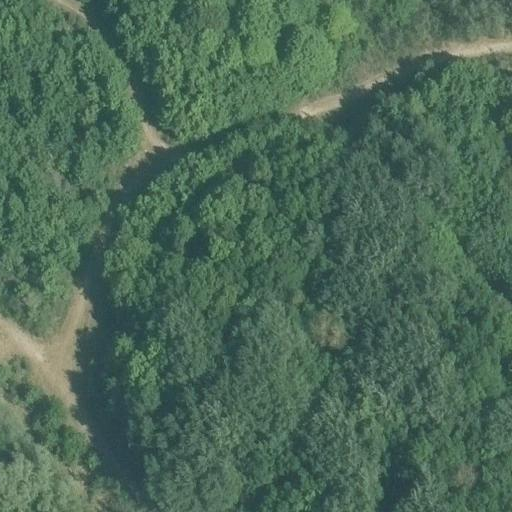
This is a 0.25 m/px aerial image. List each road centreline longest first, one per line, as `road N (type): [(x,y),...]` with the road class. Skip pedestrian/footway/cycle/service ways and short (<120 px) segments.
road 1 (track): [(511,292),(302,126),(240,153),(183,163)]
road 2 (track): [(30,362),(104,233),(114,186),(183,163)]
road 3 (track): [(0,337),(164,511)]
road 4 (track): [(511,46),(474,50),(377,83),(302,126)]
road 5 (track): [(511,87),(455,89),(302,126)]
